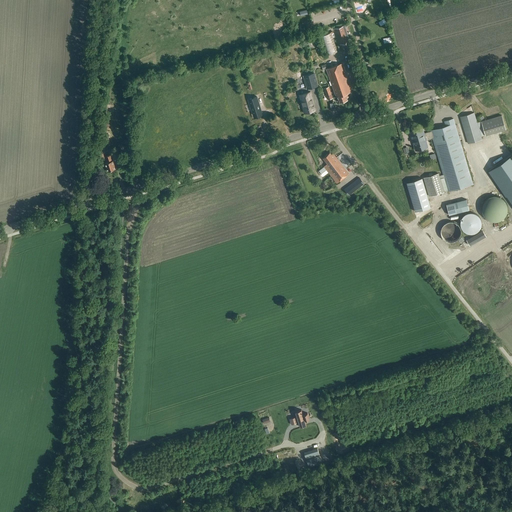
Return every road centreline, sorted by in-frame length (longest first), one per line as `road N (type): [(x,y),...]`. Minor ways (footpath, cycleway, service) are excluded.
road 1 (tertiary): [(0,230),(328,127)]
road 2 (track): [(108,203),(78,511)]
road 3 (track): [(90,201),(102,0)]
road 4 (track): [(321,434),(511,371)]
road 5 (tertiary): [(328,127),(511,69)]
road 6 (unclassified): [(328,127),(445,277)]
